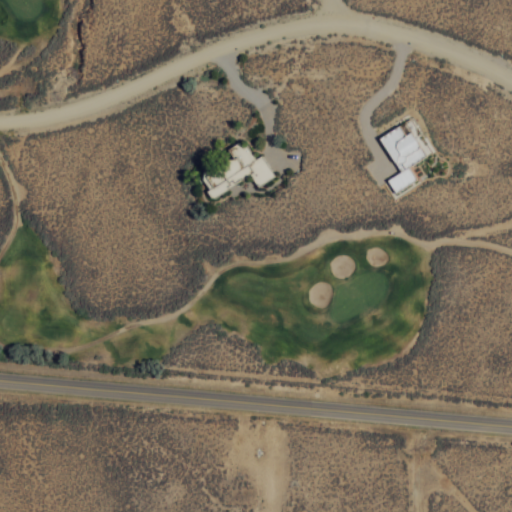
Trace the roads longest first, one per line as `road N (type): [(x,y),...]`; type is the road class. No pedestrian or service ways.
road 1 (residential): [(0,121),(118,96),(329,22),(420,36),(511,78)]
road 2 (secondary): [(0,377),(511,424)]
